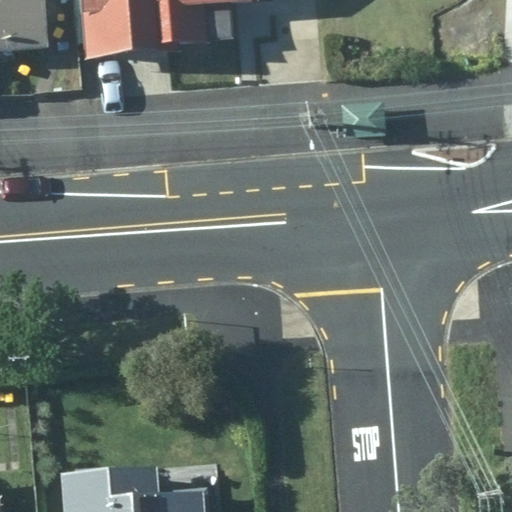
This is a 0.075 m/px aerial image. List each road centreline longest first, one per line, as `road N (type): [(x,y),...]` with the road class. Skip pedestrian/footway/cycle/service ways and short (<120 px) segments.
road 1 (secondary): [(0,237),(375,211)]
road 2 (residential): [(400,511),(375,211)]
road 3 (secondary): [(375,211),(511,166)]
road 4 (secondary): [(511,229),(375,211)]
